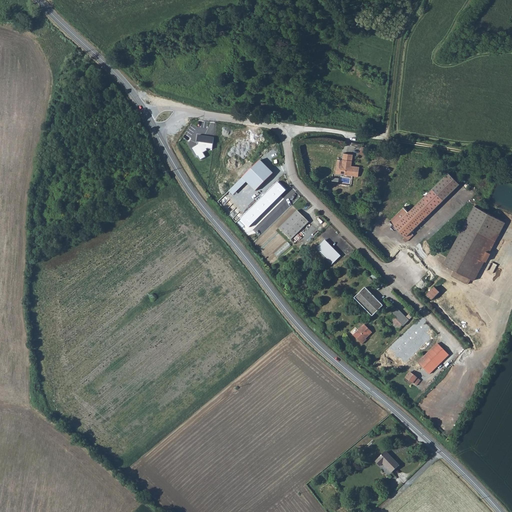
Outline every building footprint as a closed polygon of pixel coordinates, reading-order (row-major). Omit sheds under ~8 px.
[(214,137),(199,135),(198,136),(198,142),(198,145),(192,148),(197,156),(198,155),(200,160),(206,157),(203,153),(207,151),(207,149),(208,148),(213,149),(214,137)] [(247,138),(222,135),(221,148),(228,148),(228,152),(223,151),(222,162),(226,162),(226,168),(236,170),(237,163),(242,164),(243,154),(238,153),(239,150),(246,150),(247,138)] [(342,174),(358,177),(359,167),(353,166),(353,167),(351,167),(353,154),(343,153),(342,160),(338,159),(335,173),(340,174),(339,176),(342,176),(342,174)] [(262,159),(244,177),(258,191),(276,172),(262,159)] [(413,208),(423,219),(434,209),(460,183),(449,172),(423,197),(413,208)] [(423,219),(413,208),(408,203),(390,221),(393,224),(391,226),(396,230),(397,229),(405,237),(406,236),(409,239),(416,233),(412,229),(416,226),(423,219)] [(502,221),(475,206),(443,264),(454,270),(451,276),(468,284),(471,279),(502,221)] [(297,210),(279,228),(291,240),(309,222),(297,210)] [(471,279),(474,281),(485,261),(486,262),(491,253),(489,252),(505,222),(502,221),(471,279)] [(425,238),(417,245),(419,247),(426,240),(425,238)] [(325,240),(316,248),(332,265),(340,256),(325,240)] [(275,252),(278,256),(292,245),(288,241),(275,252)] [(383,306),(365,287),(354,298),(372,316),(383,306)] [(434,287),(427,295),(432,300),(440,293),(434,287)] [(391,314),(403,326),(409,320),(406,317),(397,308),(391,314)] [(411,312),(406,317),(409,320),(415,315),(411,312)] [(364,340),(372,332),(364,324),(353,335),(362,344),(365,341),(364,340)] [(438,343),(418,362),(429,374),(449,355),(438,343)] [(406,377),(417,386),(419,382),(415,379),(417,377),(410,372),(406,377)] [(383,463),(391,473),(399,465),(386,451),(376,461),(380,466),(383,463)]
